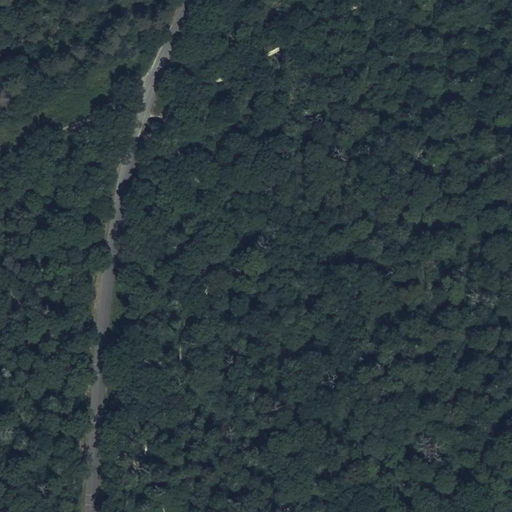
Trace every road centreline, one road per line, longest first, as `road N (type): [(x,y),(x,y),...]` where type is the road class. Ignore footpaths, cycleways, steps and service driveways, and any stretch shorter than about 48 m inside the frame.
road 1 (unclassified): [(192,0),(145,101),(110,231),(89,511)]
road 2 (track): [(0,161),(145,101)]
